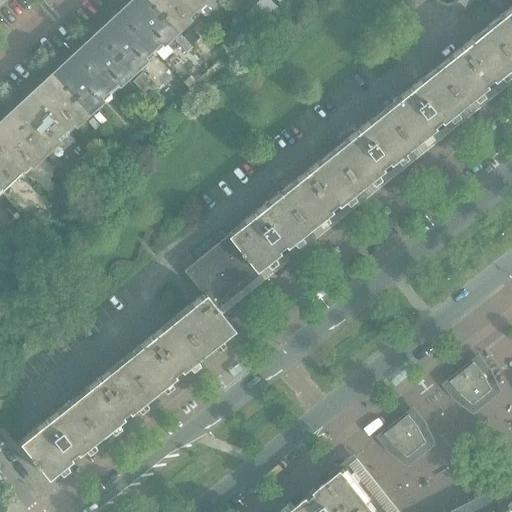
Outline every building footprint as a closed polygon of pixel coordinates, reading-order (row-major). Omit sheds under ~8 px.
[(188,17),(186,14),(195,6),(189,0),(129,0),(118,11),(151,46),(159,38),(162,41),(188,17)] [(257,25),(275,8),(268,0),(260,0),(246,14),(257,25)] [(511,6),(461,46),(489,82),(496,77),(496,76),(502,72),(503,71),(511,63),(511,6)] [(142,55),(151,46),(118,11),(73,52),(107,87),(116,79),(118,82),(145,58),(142,55)] [(191,47),(180,35),(174,40),(186,52),(191,47)] [(489,82),(461,46),(435,67),(465,105),(486,88),(485,86),(489,82)] [(98,96),(107,87),(73,52),(30,92),(63,128),(72,120),(75,123),(100,98),(98,96)] [(465,105),(435,67),(408,88),(437,124),(441,121),(444,122),(465,105)] [(149,81),(141,73),(137,77),(144,85),(149,81)] [(144,85),(137,77),(132,82),(140,89),(144,85)] [(437,124),(408,88),(383,109),(413,147),(435,130),(433,127),(437,124)] [(55,136),(63,128),(30,92),(0,119),(0,146),(20,168),(29,160),(31,163),(57,139),(55,136)] [(413,147),(383,109),(357,129),(385,166),(389,163),(392,164),(413,147)] [(105,120),(97,112),(92,117),(100,125),(105,120)] [(100,125),(92,117),(87,122),(95,130),(100,125)] [(385,166),(357,129),(331,150),(362,188),(383,171),(381,169),(385,166)] [(0,186),(20,168),(0,146),(0,186)] [(362,188),(331,150),(305,171),(334,207),(338,203),(341,205),(362,188)] [(64,164),(57,157),(52,161),(59,168),(64,164)] [(334,207),(305,171),(279,192),(310,230),(331,213),(329,210),(334,207)] [(310,230),(279,192),(253,213),(281,248),(286,244),(289,246),(310,230)] [(57,210),(67,201),(60,193),(50,202),(57,210)] [(281,248),(253,213),(227,234),(228,235),(228,234),(258,272),(259,272),(258,271),(279,254),(277,252),(281,248)] [(14,249),(35,230),(25,219),(4,238),(14,249)] [(228,234),(228,235),(196,260),(184,269),(203,293),(213,305),(214,305),(223,297),(224,298),(257,272),(258,273),(258,272),(228,234)] [(224,335),(212,319),(220,312),(214,305),(213,305),(203,293),(175,316),(203,352),(224,335)] [(181,370),(203,352),(175,316),(123,357),(152,393),(174,375),(174,374),(180,368),(181,370)] [(129,411),(152,393),(123,357),(71,399),(100,434),(122,416),(122,415),(128,410),(129,411)] [(492,389),(485,373),(475,360),(450,380),(460,393),(474,403),(492,389)] [(100,434),(71,399),(19,441),(31,456),(30,456),(37,466),(38,465),(47,476),(57,469),(64,463),(71,458),(70,457),(73,454),(76,451),(77,452),(100,434)] [(426,441),(419,426),(409,413),(384,432),(394,445),(408,456),(426,441)] [(363,511),(379,500),(349,463),(344,467),(316,489),(317,490),(313,493),(310,495),(287,511),(363,511)] [(511,511),(511,489),(469,511),(511,511)] [(388,511),(379,500),(363,511),(388,511)]
